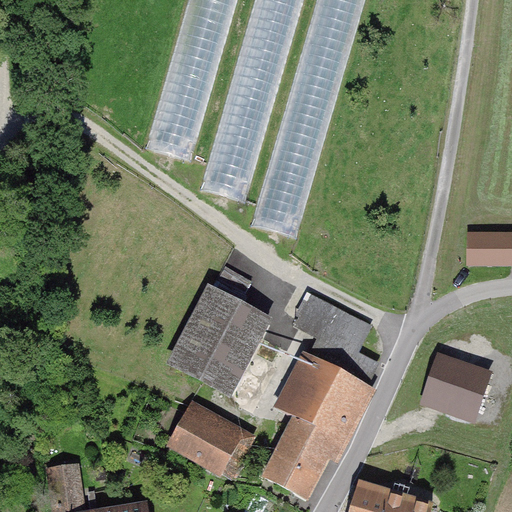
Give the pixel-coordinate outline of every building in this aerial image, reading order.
[(201,162),(239,0),(196,0),(160,152),(201,162)] [(260,0),(211,191),(252,202),(304,0),(260,0)] [(320,0),(263,228),(304,239),(364,0),(320,0)] [(472,264),(511,264),(511,234),(510,234),(510,241),(472,240),(472,264)] [(212,294),(175,365),(234,396),(271,325),(212,294)] [(297,421),(267,478),(307,499),(376,370),(327,343),(287,416),(297,421)] [(440,364),(427,402),(475,418),(488,380),(440,364)] [(174,447),(221,474),(238,445),(191,418),(174,447)] [(147,511),(147,509),(127,511),(83,511),(77,467),(53,470),(58,511),(147,511)] [(361,486),(353,511),(431,511),(433,507),(361,486)]
